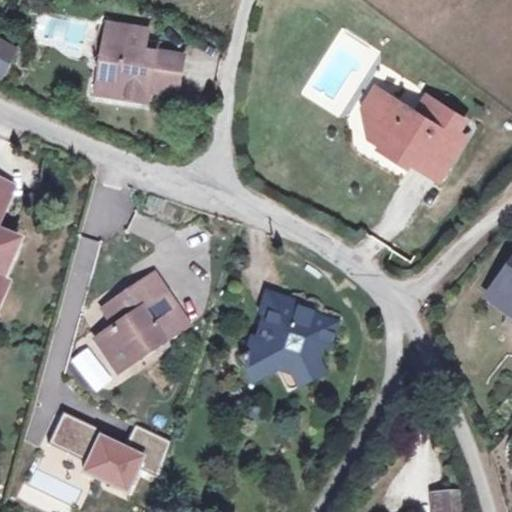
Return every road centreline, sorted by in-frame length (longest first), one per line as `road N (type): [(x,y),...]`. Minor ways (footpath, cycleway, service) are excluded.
road 1 (residential): [(0,111),(216,193)]
road 2 (residential): [(397,307),(437,371),(488,511)]
road 3 (residential): [(397,307),(395,363),(373,434),(320,511)]
road 4 (residential): [(216,193),(348,259),(397,307)]
road 5 (residential): [(247,0),(231,54),(216,193)]
road 6 (unclassified): [(511,198),(397,307)]
